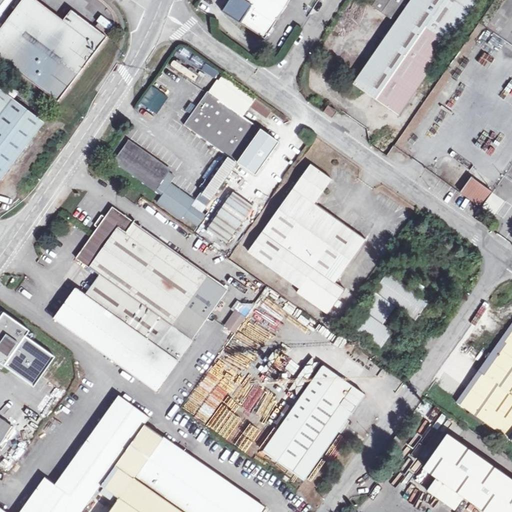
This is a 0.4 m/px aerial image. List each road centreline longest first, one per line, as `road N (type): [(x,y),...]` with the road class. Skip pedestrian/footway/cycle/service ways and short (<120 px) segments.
road 1 (unclassified): [(326,511),(500,261)]
road 2 (unclassified): [(266,95),(500,261)]
road 3 (unclassified): [(156,18),(4,248)]
road 4 (unclassified): [(278,511),(275,500),(107,365)]
road 5 (unclassified): [(107,365),(11,484),(0,485)]
road 6 (unclassified): [(156,18),(266,95)]
road 7 (unclassified): [(107,365),(0,292)]
